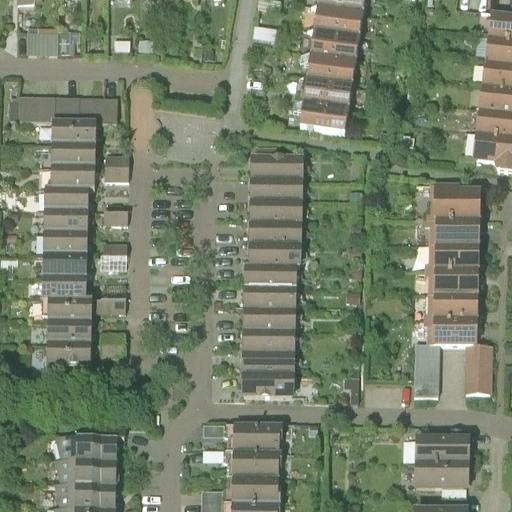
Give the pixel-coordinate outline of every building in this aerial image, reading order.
[(318,0),(317,16),(361,22),(364,0),(318,0)] [(511,0),(392,0),(435,11),(511,19),(511,0)] [(317,16),(313,40),(358,47),(361,22),(317,16)] [(511,23),(491,21),(488,45),(511,47),(511,23)] [(30,31),(29,57),(74,57),(75,32),(30,31)] [(313,40),(310,65),(354,72),(358,47),(313,40)] [(511,47),(488,45),(485,69),(511,71),(511,47)] [(310,65),(306,90),(351,97),(354,72),(310,65)] [(511,71),(485,69),(482,93),(511,96),(511,71)] [(306,90),(303,115),(347,122),(351,97),(306,90)] [(511,96),(482,93),(479,117),(511,120),(511,96)] [(123,103),(19,100),(19,126),(123,129),(123,103)] [(303,115),(299,140),(344,146),(347,122),(303,115)] [(511,120),(479,117),(476,140),(511,144),(511,120)] [(52,131),(52,153),(95,154),(96,132),(52,131)] [(511,144),(476,140),(473,164),(511,168),(511,144)] [(52,153),(51,174),(95,175),(95,154),(52,153)] [(129,160),(106,160),(106,188),(129,188),(129,160)] [(250,165),(249,186),(305,189),(306,168),(250,165)] [(51,174),(51,196),(87,197),(94,197),(95,175),(51,174)] [(249,186),(248,207),(304,210),(305,189),(249,186)] [(87,219),(87,197),(51,196),(45,196),(44,218),(87,219)] [(434,202),(433,226),(479,227),(480,203),(434,202)] [(248,207),(247,229),(303,232),(304,210),(248,207)] [(128,216),(105,216),(105,232),(128,232),(128,216)] [(86,241),(87,219),(44,218),(44,240),(86,241)] [(433,226),(432,250),(479,251),(479,227),(433,226)] [(247,229),(246,250),(302,253),(303,232),(247,229)] [(86,263),(86,241),(44,240),(43,262),(86,263)] [(126,247),(103,247),(103,261),(126,261),(126,247)] [(246,250),(245,272),(300,275),(302,253),(246,250)] [(432,250),(432,275),(478,276),(479,251),(432,250)] [(85,285),(86,263),(43,262),(43,284),(85,285)] [(245,272),(243,293),(299,296),(300,275),(245,272)] [(432,275),(431,299),(478,300),(478,276),(432,275)] [(85,307),(85,285),(43,284),(42,306),(50,306),(85,307)] [(243,293),(242,314),(298,317),(299,296),(243,293)] [(431,299),(431,323),(477,324),(478,300),(431,299)] [(126,305),(94,305),(94,319),(126,319),(126,305)] [(50,306),(49,327),(92,328),(93,307),(85,307),(50,306)] [(242,314),(241,336),(297,339),(298,317),(242,314)] [(431,323),(430,348),(477,349),(477,324),(431,323)] [(49,327),(49,349),(92,350),(92,328),(49,327)] [(125,336),(102,336),(102,364),(125,364),(125,336)] [(241,336),(240,357),(296,360),(297,339),(241,336)] [(49,349),(48,370),(91,371),(92,350),(49,349)] [(240,357),(239,379),(295,382),(296,360),(240,357)] [(239,379),(238,400),(294,403),(295,382),(239,379)] [(230,427),(230,454),(278,455),(278,428),(230,427)] [(466,463),(466,436),(414,436),(414,464),(466,463)] [(76,443),(75,467),(117,468),(118,443),(76,443)] [(230,454),(230,481),(278,481),(278,455),(230,454)] [(467,490),(466,463),(414,464),(414,491),(467,490)] [(75,467),(75,491),(117,492),(117,468),(75,467)] [(230,481),(229,507),(277,508),(278,481),(230,481)] [(75,491),(74,511),(116,511),(117,492),(75,491)]
